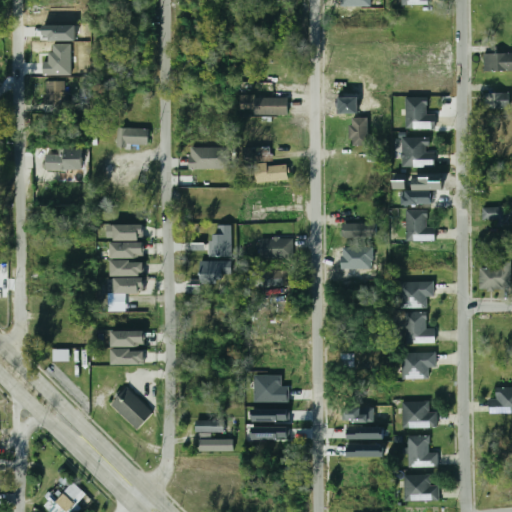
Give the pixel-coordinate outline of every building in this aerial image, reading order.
[(72,75),(71,44),(52,44),(52,62),(44,62),(44,76),(72,75)] [(511,54),(483,54),(483,72),(511,72),(511,54)] [(65,82),(47,81),(45,105),(64,106),(65,82)] [(509,94),(484,94),(484,109),(509,109),(509,94)] [(436,129),(436,114),(428,115),(428,97),(406,98),(407,129),(436,129)] [(288,98),(254,98),(254,115),(288,115),(288,98)] [(370,146),(370,118),(350,118),(350,146),(370,146)] [(149,146),(149,127),(122,127),(122,146),(149,146)] [(429,138),(403,137),(402,167),(436,168),(436,153),(429,153),(429,138)] [(228,169),(228,147),(189,147),(189,169),(228,169)] [(47,170),(84,170),(84,148),(60,149),(60,154),(47,155),(47,170)] [(288,165),(255,166),(255,182),(288,181),(288,165)] [(404,205),(433,205),(434,191),(404,191),(404,205)] [(495,225),(504,225),(504,207),(482,207),(482,221),(495,221),(495,225)] [(428,209),(407,210),(408,241),(436,241),(436,227),(429,227),(428,209)] [(376,238),(376,224),(347,224),(347,238),(376,238)] [(144,225),(113,225),(113,241),(144,241),(144,225)] [(214,235),(219,235),(219,225),(233,226),(232,258),(209,257),(210,242),(214,242),(214,235)] [(259,259),(293,259),(293,238),(259,238),(259,259)] [(144,244),(111,244),(111,259),(144,259),(144,244)] [(111,276),(144,276),(144,261),(111,261),(111,276)] [(479,268),(479,290),(511,290),(511,261),(493,261),(493,268),(479,268)] [(201,262),(233,262),(233,275),(224,275),(224,280),(217,280),(217,284),(202,284),(202,280),(201,280),(201,262)] [(281,286),(281,271),(246,271),(246,286),(281,286)] [(144,294),(144,279),(114,279),(114,294),(144,294)] [(426,308),(426,298),(434,298),(434,282),(399,282),(399,308),(426,308)] [(405,313),(405,344),(435,344),(435,329),(426,329),(426,313),(405,313)] [(145,331),(111,331),(111,347),(145,347),(145,331)] [(70,361),(70,350),(54,350),(54,361),(70,361)] [(144,350),(111,350),(111,365),(144,365),(144,350)] [(427,379),(427,368),(435,368),(435,353),(402,353),(402,379),(427,379)] [(283,375),(255,375),(254,402),(289,403),(290,387),(282,386),(283,375)] [(111,404),(127,388),(153,414),(137,430),(111,404)] [(488,414),(511,414),(511,388),(495,388),(495,399),(488,399),(488,414)] [(404,428),(438,428),(437,413),(430,413),(430,401),(403,401),(404,428)] [(290,409),(253,409),(253,421),(290,422),(290,409)] [(196,432),(224,432),(224,421),(196,421),(196,432)] [(384,426),(347,426),(347,440),(384,439),(384,426)] [(291,427),(252,427),(252,440),(291,440),(291,427)] [(407,467),(437,467),(437,452),(429,452),(429,435),(407,435),(407,467)] [(199,451),(234,451),(234,440),(199,440),(199,451)] [(385,445),(348,445),(348,457),(384,457),(385,445)] [(405,475),(406,501),(440,500),(439,485),(432,485),(432,474),(405,475)] [(78,504),(87,494),(74,482),(61,496),(55,490),(42,504),(50,511),(75,511),(81,507),(78,504)]
